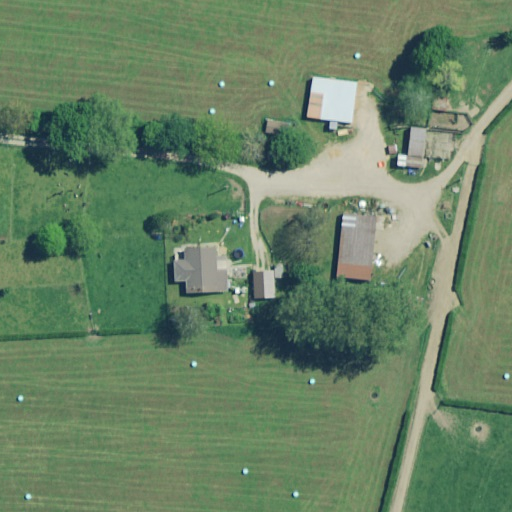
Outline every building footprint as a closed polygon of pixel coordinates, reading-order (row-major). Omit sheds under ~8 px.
[(351,135),(352,123),(356,90),(324,87),(324,93),(310,91),(307,118),(329,120),(328,132),(351,135)] [(449,101),(432,100),(431,111),(448,112),(449,101)] [(397,167),(421,169),(424,129),(410,128),(408,155),(398,154),(397,167)] [(368,280),(374,218),(342,215),(336,277),(368,280)] [(185,249),(185,262),(173,262),(174,283),(186,283),(186,294),(228,292),(227,261),(217,262),(217,247),(185,249)] [(275,270),(252,271),(252,293),(265,293),(265,282),(275,282),(275,270)]
